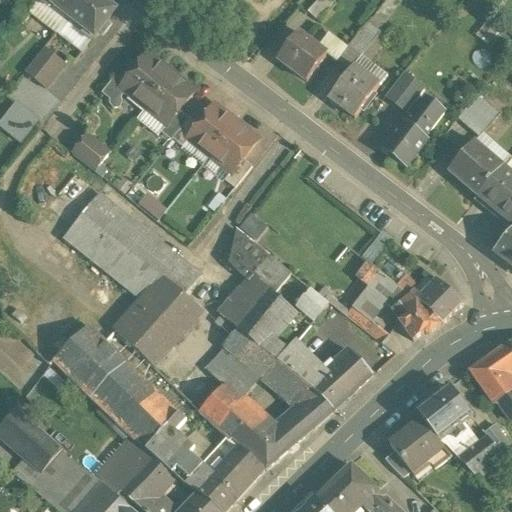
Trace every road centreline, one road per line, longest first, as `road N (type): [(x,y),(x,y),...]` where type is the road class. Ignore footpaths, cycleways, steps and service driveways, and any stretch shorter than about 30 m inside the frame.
road 1 (residential): [(136,0),(465,252),(503,325)]
road 2 (tertiary): [(503,325),(458,340),(425,363),(268,511)]
